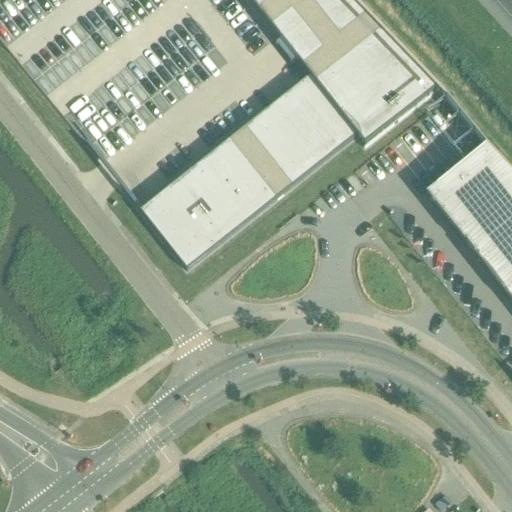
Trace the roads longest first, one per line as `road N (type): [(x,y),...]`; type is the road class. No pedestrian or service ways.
road 1 (unclassified): [(207,368),(0,102)]
road 2 (tertiary): [(511,476),(457,411),(368,360)]
road 3 (tertiary): [(368,360),(331,345),(294,345),(207,368)]
road 4 (tertiary): [(221,394),(278,372),(368,360)]
road 5 (tertiary): [(121,493),(136,460),(221,394)]
road 6 (tertiary): [(207,368),(89,448)]
